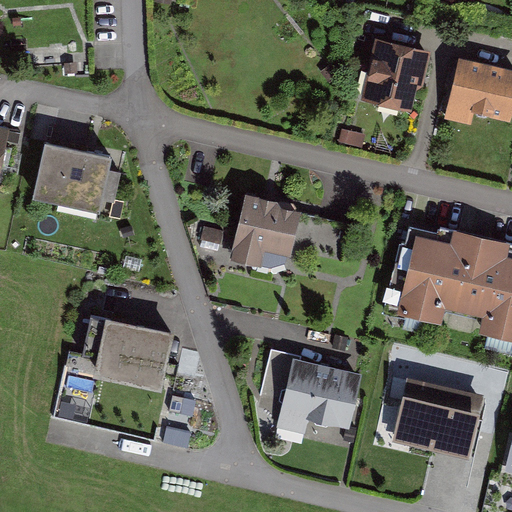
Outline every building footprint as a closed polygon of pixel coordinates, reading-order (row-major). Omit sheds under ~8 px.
[(367,20),(354,85),(415,97),(428,33),(367,20)] [(511,52),(451,40),(438,103),(504,117),(511,76),(511,52)] [(0,117),(0,169),(12,121),(0,117)] [(126,152),(43,132),(28,195),(111,215),(126,152)] [(249,195),(235,255),(256,260),(260,242),(289,249),(299,207),(249,195)] [(414,217),(395,296),(511,323),(511,240),(504,239),(508,224),(452,211),(448,226),(414,217)] [(162,388),(175,328),(104,312),(90,372),(162,388)] [(359,370),(284,353),(269,422),(343,439),(359,370)] [(477,395),(411,380),(399,435),(465,450),(477,395)]
